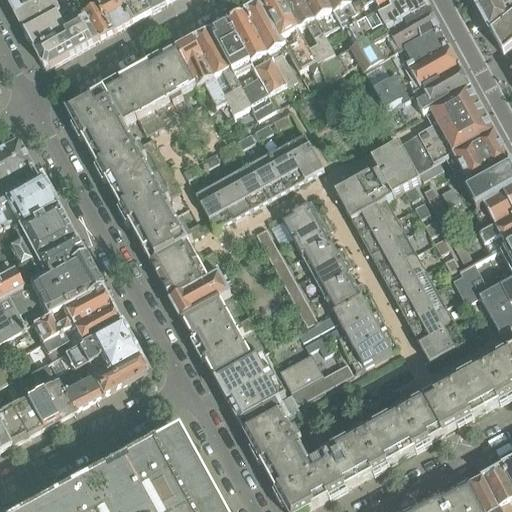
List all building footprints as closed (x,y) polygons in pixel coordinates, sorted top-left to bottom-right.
[(17,20),(52,0),(19,0),(9,6),(17,20)] [(62,17),(57,9),(72,0),(73,0),(75,3),(76,3),(74,0),(52,0),(17,20),(25,36),(58,19),(62,17)] [(115,38),(99,9),(94,13),(94,7),(90,0),(74,0),(76,3),(77,5),(90,26),(101,46),(115,38)] [(135,27),(119,0),(100,0),(102,2),(97,5),(99,9),(115,38),(135,27)] [(152,17),(142,0),(119,0),(135,27),(152,17)] [(168,9),(163,0),(142,0),(152,17),(168,9)] [(183,0),(163,0),(168,9),(183,0)] [(329,88),(310,56),(299,36),(279,0),(276,0),(263,7),(288,57),(299,76),(309,71),(320,93),(329,88)] [(327,45),(316,27),(301,0),(279,0),(299,36),(307,32),(318,51),(310,56),(329,88),(347,78),(345,74),(337,62),(336,62),(326,45),(327,45)] [(373,21),(362,1),(361,0),(301,0),(316,27),(327,45),(345,36),(345,37),(373,21)] [(353,50),(426,11),(420,0),(411,0),(373,21),(345,37),(353,50)] [(373,21),(411,0),(364,0),(362,1),(373,21)] [(470,0),(477,11),(493,0),(470,0)] [(492,39),(511,22),(511,2),(510,0),(493,0),(477,11),(492,39)] [(36,56),(90,26),(77,5),(66,12),(73,24),(64,29),(58,19),(25,36),(36,56)] [(288,57),(263,7),(245,17),(288,93),(298,87),(279,55),(282,54),(285,59),(288,57)] [(364,76),(440,35),(426,11),(353,50),(355,53),(352,55),(359,67),(361,69),(364,76)] [(288,93),(245,17),(229,26),(270,103),(288,93)] [(504,60),(511,53),(511,22),(492,39),(504,60)] [(52,73),(101,46),(90,26),(36,56),(44,71),(52,73)] [(270,103),(229,26),(212,35),(253,112),(248,115),(252,122),(256,120),(259,125),(276,115),(270,103)] [(253,112),(212,35),(195,44),(227,109),(234,123),(248,115),(253,112)] [(411,75),(449,53),(440,35),(364,76),(365,77),(365,78),(374,95),(396,83),(393,78),(408,70),(411,75)] [(227,109),(195,44),(177,54),(197,92),(199,98),(198,98),(201,103),(201,102),(202,103),(207,112),(207,114),(208,115),(209,118),(210,119),(227,109)] [(473,95),(451,55),(449,53),(411,75),(408,70),(393,78),(396,83),(374,95),(376,97),(387,115),(402,106),(403,107),(413,101),(424,121),(431,117),(469,95),(470,96),(471,96),(473,95)] [(182,100),(197,92),(177,54),(136,77),(147,99),(165,130),(191,116),(182,100)] [(165,130),(147,99),(136,77),(67,115),(92,160),(130,139),(125,130),(138,123),(147,140),(165,130)] [(455,158),(494,135),(474,98),(473,95),(471,96),(470,96),(469,95),(431,117),(433,121),(437,128),(414,142),(400,150),(417,180),(419,179),(429,173),(440,167),(455,158)] [(292,128),(287,119),(273,127),(278,135),(292,128)] [(274,138),(269,129),(255,137),(260,145),(274,138)] [(511,168),(503,152),(494,135),(455,158),(471,188),(467,190),(468,193),(511,168)] [(155,185),(145,165),(143,163),(147,161),(141,150),(137,153),(130,139),(92,160),(118,206),(155,185)] [(256,147),(251,139),(238,146),(242,155),(256,147)] [(325,176),(305,141),(287,151),(306,186),(325,176)] [(38,182),(17,142),(2,150),(24,190),(38,182)] [(238,157),(233,149),(220,156),(224,165),(238,157)] [(24,190),(2,150),(0,151),(0,175),(12,197),(24,190)] [(306,186),(287,151),(269,161),(287,197),(306,186)] [(387,206),(406,196),(415,191),(399,161),(403,159),(398,151),(372,165),(377,173),(347,190),(336,196),(339,202),(352,226),(387,206)] [(220,167),(215,159),(202,166),(206,175),(220,167)] [(287,197),(269,161),(251,171),(269,207),(287,197)] [(444,174),(440,167),(429,173),(434,180),(444,174)] [(202,177),(198,168),(184,176),(188,184),(202,177)] [(485,208),(511,193),(511,168),(468,193),(477,209),(484,206),(485,208)] [(269,207),(251,171),(233,181),(253,216),(269,207)] [(434,180),(429,173),(419,179),(423,186),(434,180)] [(12,197),(0,175),(0,190),(1,192),(0,192),(0,194),(1,197),(0,197),(0,201),(1,203),(12,197)] [(253,216),(233,181),(215,191),(234,226),(253,216)] [(0,232),(5,230),(0,221),(0,216),(1,216),(0,212),(0,211),(6,208),(16,226),(27,225),(54,211),(38,182),(24,190),(12,197),(1,203),(0,204),(0,232)] [(177,225),(169,210),(166,205),(170,203),(164,193),(161,195),(155,185),(118,206),(140,246),(177,225)] [(234,226),(215,191),(197,201),(216,236),(234,226)] [(415,191),(406,196),(412,207),(421,202),(415,191)] [(437,200),(433,192),(425,197),(429,205),(437,200)] [(453,193),(442,198),(446,205),(456,199),(453,193)] [(497,230),(511,221),(511,193),(485,208),(497,230)] [(456,199),(446,205),(450,212),(460,206),(456,199)] [(442,209),(437,200),(429,205),(434,213),(442,209)] [(387,206),(352,226),(361,243),(396,224),(387,206)] [(431,219),(425,208),(415,213),(421,224),(431,219)] [(293,244),(328,224),(323,215),(317,219),(312,209),(283,225),(288,234),(293,244)] [(447,217),(442,209),(434,213),(438,222),(447,217)] [(0,304),(21,293),(16,281),(31,272),(37,282),(80,259),(66,233),(54,211),(27,225),(16,226),(5,230),(0,232),(0,236),(3,235),(7,235),(12,233),(13,234),(11,235),(18,249),(8,254),(18,272),(12,275),(11,275),(0,281),(0,304)] [(455,233),(447,217),(438,222),(447,237),(455,233)] [(511,248),(511,221),(497,230),(480,240),(481,241),(491,260),(506,252),(511,248)] [(332,246),(327,238),(334,235),(328,224),(293,244),(303,262),(332,246)] [(406,242),(396,224),(361,243),(371,261),(406,242)] [(209,284),(205,275),(220,267),(214,256),(203,262),(204,263),(200,266),(194,255),(189,247),(205,238),(199,228),(183,237),(177,225),(140,246),(156,275),(172,304),(209,284)] [(441,237),(435,226),(425,231),(431,242),(441,237)] [(464,248),(455,233),(447,237),(455,252),(464,248)] [(275,250),(267,235),(267,234),(257,240),(265,255),(275,250)] [(416,260),(406,242),(371,261),(381,279),(416,260)] [(451,255),(444,244),(435,249),(441,260),(451,255)] [(313,280),(348,261),(342,251),(336,254),(332,246),(303,262),(313,280)] [(511,248),(506,252),(491,260),(460,277),(460,278),(452,283),(465,307),(467,311),(481,303),(488,316),(501,342),(511,335),(511,248)] [(472,264),(464,249),(464,248),(455,252),(464,268),(472,264)] [(287,271),(275,250),(265,255),(277,277),(287,271)] [(0,347),(26,333),(18,320),(30,314),(36,306),(45,322),(99,294),(80,259),(37,282),(27,289),(21,293),(0,304),(0,347)] [(426,277),(416,260),(381,279),(391,297),(426,277)] [(351,282),(347,274),(353,270),(348,261),(313,280),(322,298),(351,282)] [(460,273),(454,262),(445,267),(451,278),(460,273)] [(297,289),(287,271),(277,277),(287,294),(297,289)] [(436,295),(426,277),(391,297),(401,314),(436,295)] [(221,304),(231,298),(220,278),(209,284),(172,304),(184,325),(221,305),(221,304)] [(334,317),(369,298),(362,287),(356,290),(351,282),(322,298),(334,318),(334,317)] [(306,305),(297,289),(287,294),(296,310),(306,305)] [(40,348),(108,311),(99,294),(45,322),(31,330),(40,348)] [(446,313),(436,295),(401,314),(411,332),(446,313)] [(399,354),(369,299),(369,298),(334,317),(340,327),(342,331),(346,339),(337,344),(356,378),(399,354)] [(258,362),(246,339),(244,337),(255,331),(249,321),(235,329),(221,305),(184,325),(216,385),(258,362)] [(318,327),(306,305),(296,310),(308,332),(318,327)] [(45,369),(46,368),(118,329),(108,311),(40,348),(19,361),(28,377),(45,369)] [(456,331),(446,313),(411,332),(421,351),(456,331)] [(340,327),(334,317),(334,318),(325,323),(330,332),(340,327)] [(330,332),(325,323),(316,329),(321,337),(330,332)] [(136,362),(118,329),(46,368),(47,370),(64,361),(73,377),(85,371),(87,375),(89,374),(94,382),(136,362)] [(321,337),(316,329),(307,334),(312,342),(321,337)] [(346,339),(342,331),(331,336),(336,344),(337,344),(346,339)] [(466,349),(456,331),(421,351),(430,369),(466,349)] [(312,342),(307,334),(298,341),(301,348),(312,342)] [(336,344),(331,336),(322,341),(327,349),(329,348),(336,344)] [(327,349),(322,341),(313,346),(318,354),(319,353),(327,349)] [(318,354),(313,346),(303,352),(308,360),(318,354)] [(323,361),(333,356),(329,348),(327,349),(319,353),(323,361)] [(511,403),(511,367),(506,357),(492,365),(490,361),(480,366),(482,371),(464,380),(485,418),(511,403)] [(323,382),(324,381),(313,361),(281,379),(292,399),(315,386),(323,382)] [(0,362),(0,393),(13,385),(0,362)] [(101,403),(145,379),(136,362),(94,382),(95,384),(91,386),(101,403)] [(282,405),(273,390),(278,387),(272,376),(267,379),(258,362),(216,385),(240,428),(277,407),(282,405)] [(354,380),(347,368),(342,371),(339,373),(346,385),(354,380)] [(346,385),(339,373),(331,377),(338,389),(346,385)] [(338,389),(331,377),(324,381),(323,382),(330,394),(338,389)] [(485,418),(464,380),(450,388),(448,384),(438,390),(440,393),(435,397),(425,402),(436,422),(446,440),(455,434),(485,418)] [(330,394),(323,382),(315,386),(322,398),(330,394)] [(101,403),(91,386),(89,384),(62,399),(73,418),(101,403)] [(322,398),(315,386),(307,391),(314,402),(322,398)] [(422,397),(416,387),(401,395),(407,405),(422,397)] [(73,418),(62,399),(56,388),(49,392),(48,391),(30,400),(31,401),(25,405),(40,436),(73,418)] [(314,402),(307,391),(299,395),(306,407),(314,402)] [(306,407),(299,395),(291,400),(298,411),(306,407)] [(446,440),(436,422),(425,402),(408,411),(405,407),(395,413),(398,417),(382,426),(401,464),(446,440)] [(40,436),(25,405),(17,409),(17,408),(0,417),(0,437),(8,453),(40,436)] [(302,442),(296,432),(292,434),(277,407),(240,428),(269,483),(307,462),(298,444),(302,442)] [(401,464),(382,426),(366,434),(363,430),(353,436),(356,440),(339,449),(360,487),(401,464)] [(217,511),(174,432),(27,511),(217,511)] [(0,458),(7,454),(9,453),(8,453),(0,437),(0,458)] [(285,511),(314,511),(360,487),(339,449),(322,459),(323,460),(310,467),(307,462),(269,483),(285,511)] [(511,465),(502,471),(511,488),(511,465)] [(511,511),(511,488),(502,471),(482,481),(498,511),(511,511)] [(498,511),(482,481),(470,488),(482,511),(498,511)] [(482,511),(470,488),(424,511),(482,511)]
